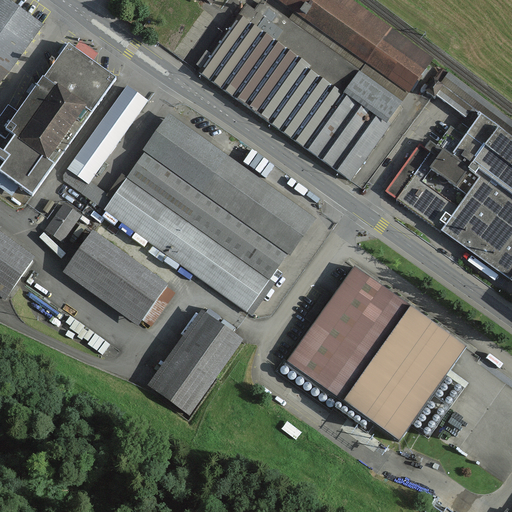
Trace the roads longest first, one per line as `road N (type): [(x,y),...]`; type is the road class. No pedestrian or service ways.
road 1 (tertiary): [(61,0),(362,212)]
road 2 (tertiary): [(362,212),(511,318)]
road 3 (residential): [(362,212),(262,347)]
